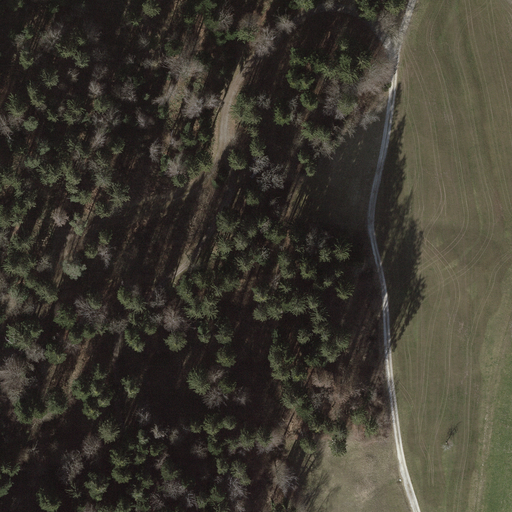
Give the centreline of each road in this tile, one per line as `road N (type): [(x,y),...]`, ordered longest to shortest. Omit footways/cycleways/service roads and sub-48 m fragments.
road 1 (track): [(413,0),(397,53),(371,227),(397,438),(416,511)]
road 2 (track): [(153,511),(154,483),(117,410),(114,351),(129,319),(195,252),(219,212),(229,182),(225,110),(236,82)]
road 3 (track): [(223,145),(196,186),(94,222),(74,239),(42,320),(0,369)]
road 4 (track): [(236,82),(297,20),(321,7),(362,15),(397,53)]
